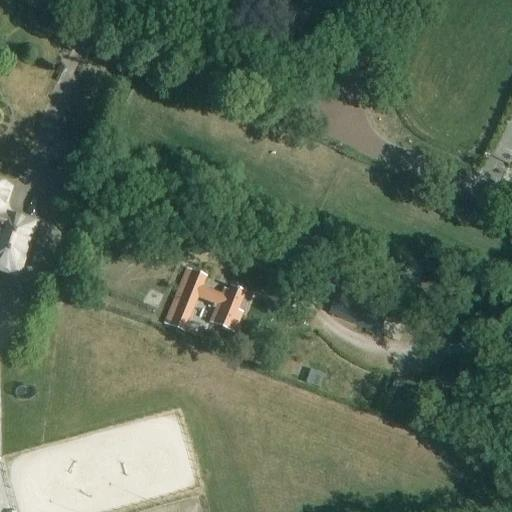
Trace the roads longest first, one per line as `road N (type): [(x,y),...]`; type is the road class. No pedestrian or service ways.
road 1 (unclassified): [(335,130),(53,0)]
road 2 (unclassified): [(511,208),(335,130)]
road 3 (residential): [(335,130),(401,0)]
